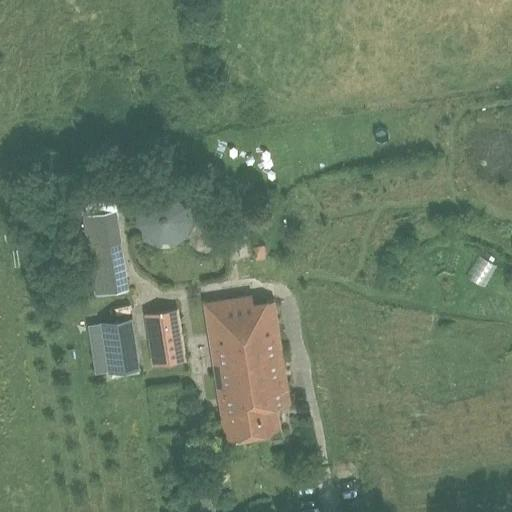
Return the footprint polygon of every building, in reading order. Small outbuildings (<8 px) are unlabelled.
[(334,177),(350,177),(350,164),(334,164),(334,177)] [(254,295),(206,303),(226,439),(281,431),(277,406),(291,404),(275,300),(255,303),(254,295)] [(287,306),(288,342),(303,341),(302,306),(287,306)] [(146,313),(154,365),(186,361),(178,309),(146,313)] [(131,316),(100,321),(107,372),(139,367),(131,316)]
